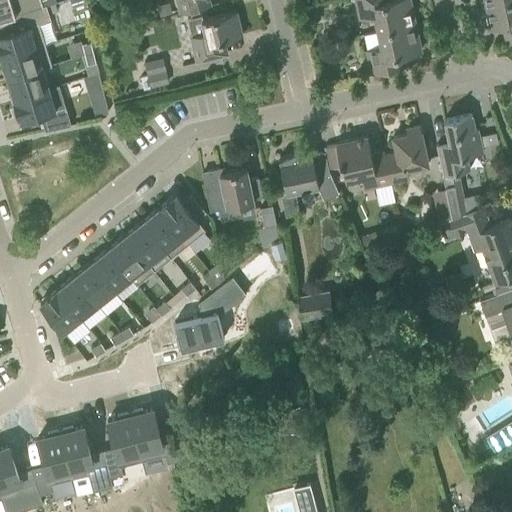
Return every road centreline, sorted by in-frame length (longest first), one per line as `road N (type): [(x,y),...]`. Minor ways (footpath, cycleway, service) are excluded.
road 1 (residential): [(7,274),(192,135),(299,110)]
road 2 (residential): [(134,374),(49,393),(7,274)]
road 3 (residential): [(299,110),(453,75)]
